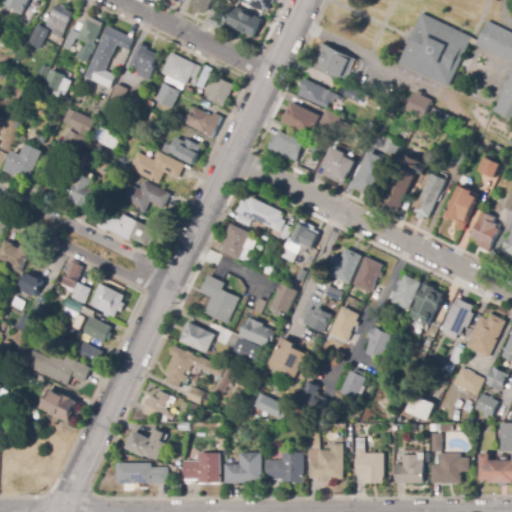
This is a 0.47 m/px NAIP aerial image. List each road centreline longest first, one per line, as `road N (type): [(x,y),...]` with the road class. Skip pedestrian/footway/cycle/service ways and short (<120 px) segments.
road 1 (tertiary): [(307,0),(108,413)]
road 2 (residential): [(230,156),(511,290)]
road 3 (residential): [(173,274),(0,189)]
road 4 (residential): [(0,212),(165,294)]
road 5 (residential): [(116,0),(269,75)]
